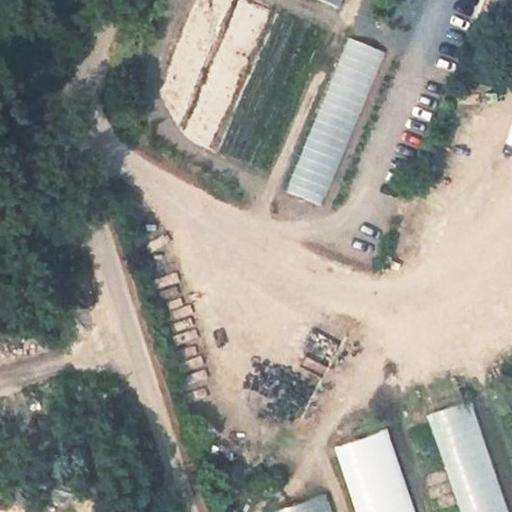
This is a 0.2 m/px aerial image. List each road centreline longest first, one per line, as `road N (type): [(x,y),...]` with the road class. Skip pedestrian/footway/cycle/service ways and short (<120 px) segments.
road 1 (unclassified): [(117,0),(88,77),(90,205),(182,511)]
road 2 (unknown): [(83,136),(220,228),(347,286),(397,297),(444,295),(511,265)]
